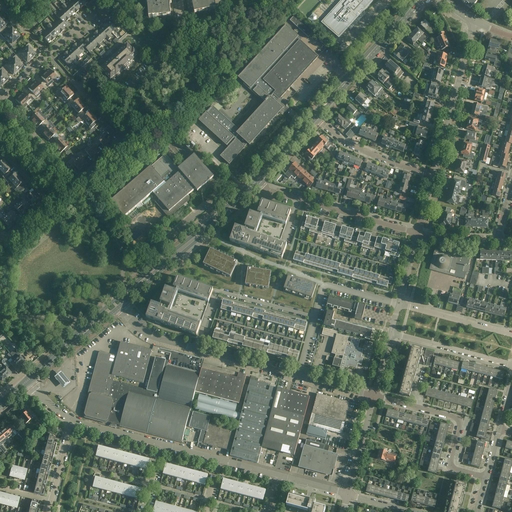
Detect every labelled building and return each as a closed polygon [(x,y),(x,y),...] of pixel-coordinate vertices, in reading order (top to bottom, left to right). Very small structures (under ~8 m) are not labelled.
[(81,7),(74,0),(71,0),(73,1),(70,3),(77,12),(79,10),(78,10),(81,7)] [(147,0),(149,18),(171,16),(169,0),(147,0)] [(191,0),(195,14),(216,9),(214,0),(191,0)] [(339,38),(357,17),(356,16),(362,10),(363,11),(373,0),(343,0),(323,23),(339,38)] [(461,0),(464,4),(465,4),(468,7),(470,9),(478,0),(461,0)] [(75,14),(77,12),(70,3),(67,6),(64,4),(63,5),(72,15),(75,13),(75,14)] [(72,15),(63,5),(62,6),(64,9),(61,12),(68,20),(70,18),(69,18),(72,15)] [(54,13),(57,17),(63,23),(66,21),(66,22),(68,20),(61,12),(58,15),(55,12),(54,13)] [(314,24),(319,17),(313,13),(308,19),(314,24)] [(315,31),(296,14),(290,21),(308,38),(315,31)] [(66,27),(63,23),(57,17),(56,18),(58,21),(55,23),(62,32),(64,30),(63,29),(66,27)] [(112,23),(110,21),(107,24),(106,23),(105,24),(112,33),(115,30),(117,33),(119,31),(118,30),(120,27),(121,27),(119,25),(118,26),(114,21),(112,23)] [(424,21),(420,25),(430,34),(430,33),(432,35),(436,31),(436,32),(438,29),(435,26),(433,28),(424,21)] [(61,33),(62,32),(55,23),(52,26),(50,24),(48,25),(57,35),(60,32),(61,33)] [(101,29),(110,39),(111,38),(109,36),(112,33),(105,24),(103,26),(104,27),(101,29)] [(57,35),(48,25),(47,26),(49,29),(46,32),(54,40),(55,38),(55,37),(57,35)] [(213,106),(199,121),(229,147),(221,156),(230,164),(245,147),(248,144),(250,145),(288,103),(282,97),(318,57),(300,40),(299,41),(297,38),(298,36),(286,25),(238,77),(266,102),(239,131),(213,106)] [(6,38),(8,40),(17,32),(14,29),(13,30),(12,28),(7,33),(5,30),(0,35),(4,39),(6,38)] [(424,42),(427,39),(422,35),(424,34),(418,28),(414,32),(424,42)] [(110,39),(101,29),(98,32),(97,31),(96,33),(103,41),(106,38),(109,41),(110,39)] [(20,35),(17,32),(8,40),(10,43),(8,44),(12,48),(17,44),(15,41),(20,37),(19,36),(20,35)] [(52,41),(54,40),(46,32),(43,34),(41,32),(39,33),(48,43),(51,41),(52,41)] [(422,44),(424,42),(414,32),(411,36),(417,42),(418,40),(422,44)] [(103,41),(96,33),(94,34),(95,35),(92,37),(101,47),(102,46),(100,44),(103,41)] [(444,33),(443,33),(439,35),(440,38),(437,39),(439,45),(447,42),(445,36),(444,33)] [(415,43),(417,42),(411,36),(407,40),(413,45),(417,50),(419,47),(415,43)] [(87,41),(94,49),(97,46),(100,49),(101,47),(92,37),(89,40),(89,39),(87,41)] [(497,55),(499,50),(501,50),(503,45),(500,44),(500,43),(490,40),(487,53),(497,55)] [(94,49),(87,41),(85,42),(86,43),(83,45),(89,52),(92,56),(94,54),(91,52),(94,49)] [(87,53),(89,52),(83,45),(80,42),(77,44),(76,43),(75,45),(82,53),(85,51),(87,53)] [(439,45),(436,46),(437,48),(440,47),(442,50),(450,47),(449,44),(448,44),(447,42),(439,45)] [(29,43),(27,45),(25,47),(26,49),(24,51),(32,60),(35,57),(34,56),(35,55),(31,50),(34,48),(29,43)] [(71,50),(80,60),(81,59),(79,56),(82,53),(75,45),(73,47),(74,48),(71,50)] [(138,55),(134,50),(133,51),(128,45),(102,69),(107,75),(106,75),(111,80),(113,78),(114,78),(136,58),(136,57),(138,55)] [(408,59),(411,55),(413,53),(404,45),(403,46),(402,45),(398,50),(408,59)] [(66,53),(73,61),(76,59),(78,61),(80,60),(71,50),(68,52),(67,52),(66,53)] [(404,63),(408,59),(398,50),(394,55),(395,55),(394,56),(398,60),(400,59),(404,63)] [(20,51),(16,55),(20,60),(22,58),(27,63),(28,62),(29,63),(32,60),(24,51),(21,53),(20,51)] [(73,61),(66,53),(64,55),(65,56),(62,58),(71,68),(72,67),(70,64),(73,61)] [(435,56),(434,59),(445,62),(446,59),(447,59),(448,56),(439,53),(438,57),(437,57),(435,56)] [(426,59),(421,54),(417,58),(424,64),(426,59)] [(18,62),(20,60),(16,55),(11,59),(13,61),(10,63),(18,72),(22,69),(21,68),(22,67),(18,62)] [(494,66),(499,67),(501,62),(499,62),(500,58),(487,55),(485,61),(495,63),(494,66)] [(436,65),(444,67),(444,68),(445,65),(444,64),(445,62),(434,59),(434,61),(436,61),(436,62),(436,65)] [(385,67),(399,79),(404,73),(390,61),(385,67)] [(7,64),(2,67),(7,72),(9,70),(13,75),(15,74),(15,75),(18,72),(10,63),(8,65),(7,64)] [(483,70),(495,74),(498,74),(499,72),(493,70),(494,68),(491,67),(484,65),(483,70)] [(0,78),(5,84),(8,81),(7,80),(9,79),(4,74),(7,72),(2,67),(0,69),(0,78)] [(420,71),(416,67),(410,73),(414,77),(420,71)] [(56,72),(54,74),(49,69),(46,72),(47,73),(46,74),(52,80),(54,82),(60,77),(56,72)] [(431,75),(433,75),(442,78),(443,72),(431,69),(431,72),(432,72),(431,75)] [(380,73),(379,74),(392,85),(394,83),(389,78),(391,76),(386,72),(385,73),(382,70),(381,71),(380,71),(380,72),(380,73)] [(41,77),(45,82),(43,84),(47,88),(54,82),(52,80),(46,74),(45,75),(44,74),(41,77)] [(377,76),(376,77),(379,79),(378,80),(383,84),(389,90),(393,86),(392,85),(379,74),(378,74),(377,75),(377,76)] [(440,83),(442,78),(433,75),(432,78),(429,77),(428,80),(440,83)] [(481,76),(479,81),(492,85),(496,86),(496,83),(487,81),(488,78),(481,76)] [(45,90),(47,88),(43,84),(41,85),(37,81),(33,84),(34,84),(33,85),(39,92),(43,88),(45,90)] [(370,84),(369,85),(382,96),(384,94),(381,91),(383,89),(381,87),(380,87),(376,83),(375,84),(372,82),(371,82),(370,82),(370,83),(370,84)] [(427,89),(427,91),(437,93),(438,93),(438,91),(439,91),(440,89),(439,88),(436,87),(436,84),(431,83),(431,86),(429,85),(428,89),(430,89),(430,90),(427,89)] [(28,88),(32,93),(30,95),(34,100),(36,98),(37,98),(41,94),(39,92),(33,85),(32,86),(32,85),(28,88)] [(367,87),(366,88),(369,90),(368,91),(373,96),(377,99),(379,98),(380,99),(380,98),(382,96),(369,85),(368,86),(368,85),(367,86),(367,87)] [(60,100),(63,97),(70,91),(69,90),(70,89),(67,86),(62,90),(60,88),(55,92),(57,94),(55,95),(60,100)] [(476,95),(483,97),(487,97),(488,94),(485,93),(486,91),(478,89),(477,91),(477,92),(476,92),(475,94),(476,95)] [(424,90),(423,96),(428,98),(428,97),(433,98),(436,99),(436,98),(437,98),(438,96),(437,96),(437,95),(438,93),(437,93),(427,91),(424,90)] [(63,97),(67,101),(65,103),(67,105),(71,101),(70,99),(74,94),(71,91),(71,92),(70,91),(63,97)] [(30,95),(28,97),(24,92),(21,95),(21,96),(20,97),(26,104),(28,105),(28,106),(32,102),(34,100),(30,95)] [(361,94),(355,100),(362,106),(366,103),(368,105),(373,99),(370,97),(368,100),(361,94)] [(487,97),(483,97),(476,95),(475,96),(474,98),(475,99),(475,101),(483,103),(484,100),(486,100),(487,97)] [(28,105),(26,104),(20,97),(19,98),(19,97),(15,100),(20,105),(17,107),(22,111),(24,109),(28,105)] [(71,101),(67,105),(70,109),(73,108),(75,110),(81,103),(80,103),(81,102),(78,99),(73,103),(71,101)] [(425,109),(432,111),(434,105),(427,102),(425,109)] [(83,114),(81,111),(86,107),(83,104),(82,104),(81,103),(75,110),(78,114),(76,116),(78,118),(83,114)] [(474,104),(472,109),(480,111),(484,112),(487,113),(488,108),(474,104)] [(348,108),(346,110),(353,116),(351,118),(355,120),(356,119),(360,114),(357,111),(351,105),(350,105),(348,107),(348,108)] [(33,123),(34,124),(43,115),(39,111),(41,109),(39,107),(32,113),(34,116),(29,120),(32,123),(33,123)] [(431,118),(432,111),(425,109),(423,116),(431,118)] [(86,122),(93,116),(92,115),(93,115),(90,112),(85,116),(83,114),(78,118),(76,120),(79,123),(84,120),(86,122)] [(37,128),(41,124),(43,126),(48,122),(46,120),(43,115),(34,124),(34,125),(37,128)] [(343,119),(338,115),(338,116),(337,116),(336,116),(335,117),(335,118),(335,119),(334,120),(336,121),(335,122),(336,122),(342,127),(344,125),(345,126),(347,124),(349,126),(352,123),(345,117),(343,119)] [(419,120),(419,121),(420,121),(421,122),(424,122),(424,123),(428,124),(428,123),(429,124),(431,118),(423,116),(421,115),(419,120)] [(95,126),(93,124),(97,120),(94,117),(93,116),(86,122),(84,124),(90,131),(95,126)] [(397,122),(398,119),(392,118),(388,128),(390,129),(393,123),(397,122)] [(469,121),(468,123),(481,127),(482,124),(481,124),(482,121),(478,120),(473,118),(473,119),(470,118),(469,118),(468,121),(469,121)] [(44,135),(45,136),(54,128),(49,121),(48,122),(43,126),(45,128),(41,133),(44,136),(44,135)] [(410,122),(409,126),(414,128),(413,135),(415,135),(415,136),(425,138),(426,135),(427,134),(428,132),(427,131),(427,130),(418,128),(419,125),(410,122)] [(480,130),(481,127),(468,123),(468,126),(467,125),(466,128),(467,129),(470,130),(470,131),(475,132),(476,129),(480,130)] [(54,128),(45,136),(46,137),(45,138),(48,141),(53,137),(55,139),(60,135),(54,128)] [(105,131),(106,132),(102,136),(108,143),(109,142),(110,143),(113,140),(109,135),(111,133),(107,128),(105,131)] [(358,135),(364,138),(367,130),(361,128),(360,131),(358,132),(357,135),(358,135)] [(370,132),(367,130),(364,138),(370,140),(373,133),(374,130),(371,129),(370,132)] [(464,139),(470,141),(475,141),(477,134),(466,131),(464,139)] [(378,135),(373,133),(370,140),(375,142),(378,135)] [(58,136),(55,139),(57,141),(52,145),(55,149),(56,148),(57,149),(63,143),(65,141),(62,137),(60,135),(58,136)] [(96,138),(94,140),(98,145),(100,143),(105,147),(108,144),(107,144),(108,143),(102,136),(98,140),(96,138)] [(319,140),(318,141),(324,147),(328,149),(332,144),(327,139),(326,140),(322,136),(321,138),(319,140)] [(381,144),(386,146),(389,139),(382,136),(380,140),(382,141),(381,144)] [(395,142),(389,139),(386,146),(386,148),(388,149),(389,147),(392,149),(395,142)] [(89,148),(96,155),(96,154),(97,154),(100,151),(96,147),(98,145),(94,140),(90,143),(91,144),(88,147),(89,148)] [(324,147),(318,141),(316,143),(316,144),(314,146),(321,152),(323,154),(325,152),(322,149),(324,147)] [(416,144),(414,149),(422,151),(422,149),(423,149),(424,146),(423,146),(424,143),(419,141),(418,144),(416,144)] [(463,144),(462,148),(471,150),(472,147),(475,148),(476,145),(477,145),(478,142),(475,141),(470,141),(469,144),(464,142),(464,145),(463,144)] [(400,144),(395,142),(392,149),(398,151),(400,144)] [(63,143),(57,149),(58,150),(57,150),(60,154),(65,150),(67,152),(71,148),(69,145),(67,147),(63,143)] [(406,146),(400,144),(398,151),(403,153),(406,146)] [(487,158),(490,147),(484,145),(480,162),(485,163),(485,164),(489,165),(491,159),(487,158)] [(81,152),(85,156),(88,154),(92,159),(95,156),(95,155),(96,155),(89,148),(88,147),(87,146),(84,149),(83,148),(80,151),(81,152)] [(319,154),(321,152),(314,146),(312,148),(311,149),(310,150),(316,156),(318,154),(319,154)] [(461,151),(462,151),(461,154),(465,155),(465,156),(466,156),(465,158),(470,160),(471,157),(469,156),(469,154),(470,154),(471,150),(462,148),(461,151)] [(420,157),(422,151),(414,149),(413,155),(414,156),(413,159),(419,160),(420,157)] [(311,162),(316,156),(310,150),(308,152),(308,151),(306,153),(307,153),(305,155),(309,159),(308,159),(311,162)] [(83,158),(85,156),(81,152),(77,155),(79,157),(77,159),(83,166),(84,165),(84,166),(88,163),(83,158)] [(343,162),(346,155),(344,154),(340,153),(337,159),(343,162)] [(190,196),(188,195),(195,189),(197,191),(214,177),(195,155),(178,169),(165,155),(111,202),(125,217),(136,207),(138,209),(143,205),(141,203),(153,193),(157,197),(156,199),(156,202),(167,216),(171,216),(189,200),(190,196)] [(351,157),(346,155),(343,162),(342,164),(347,166),(348,164),(351,157)] [(354,166),(357,159),(351,157),(348,164),(354,166)] [(66,165),(70,170),(75,166),(79,170),(82,167),(83,166),(77,159),(75,161),(72,160),(66,165)] [(362,161),(357,159),(354,166),(362,169),(363,166),(361,165),(362,161)] [(295,163),(293,166),(312,184),(315,181),(295,163)] [(365,170),(371,173),(373,166),(368,163),(366,166),(365,166),(363,170),(365,170)] [(11,167),(8,164),(0,171),(4,175),(2,177),(4,179),(9,175),(7,173),(11,169),(10,168),(11,167)] [(309,188),(312,184),(293,166),(290,169),(309,188)] [(379,168),(373,166),(371,173),(376,175),(379,168)] [(464,170),(465,168),(457,166),(455,172),(466,175),(467,171),(464,170)] [(385,170),(379,168),(376,175),(382,177),(385,170)] [(313,170),(309,173),(314,178),(318,174),(313,170)] [(390,172),(385,170),(382,177),(387,179),(390,172)] [(399,180),(402,180),(409,182),(411,177),(409,176),(410,173),(403,171),(403,174),(400,174),(399,180)] [(11,177),(9,175),(4,179),(8,183),(10,181),(13,184),(20,177),(17,174),(16,175),(15,174),(11,177)] [(23,181),(20,177),(13,184),(16,188),(14,190),(16,193),(18,191),(21,188),(19,186),(23,182),(22,181),(23,181)] [(316,188),(322,190),(324,182),(318,181),(319,179),(317,179),(315,181),(312,184),(313,185),(312,188),(316,189),(316,188)] [(453,180),(452,185),(464,189),(466,184),(465,182),(461,181),(460,182),(453,180)] [(341,187),(342,185),(336,183),(336,186),(334,190),(333,193),(335,194),(335,195),(338,196),(338,195),(339,195),(341,188),(341,187)] [(352,199),(355,192),(355,189),(349,187),(350,185),(347,184),(344,196),(347,197),(352,199)] [(450,188),(450,190),(450,191),(454,192),(453,192),(458,194),(458,193),(459,190),(462,191),(462,190),(465,191),(468,192),(469,190),(464,189),(452,185),(451,188),(450,188)] [(407,190),(408,188),(399,186),(398,189),(400,189),(399,192),(399,193),(406,194),(407,190)] [(356,189),(355,189),(355,192),(352,199),(358,201),(360,193),(361,190),(356,189)] [(494,190),(492,196),(499,198),(501,192),(494,190)] [(449,194),(448,197),(460,200),(465,202),(466,200),(463,199),(460,198),(457,197),(458,194),(453,192),(454,192),(450,191),(450,192),(449,192),(448,194),(449,194)] [(31,193),(26,197),(32,204),(39,198),(36,195),(34,197),(31,193)] [(371,197),(366,195),(364,202),(366,203),(366,204),(369,205),(369,204),(370,204),(371,201),(374,202),(375,197),(372,196),(371,197)] [(23,201),(19,204),(25,211),(26,209),(27,210),(30,207),(26,203),(28,201),(23,196),(21,199),(23,201)] [(386,198),(385,201),(383,208),(389,210),(391,202),(392,200),(386,198)] [(381,207),(383,208),(385,201),(379,199),(377,206),(378,206),(378,207),(381,208),(381,207)] [(392,200),(391,202),(389,210),(395,211),(397,204),(398,201),(396,201),(396,202),(392,200)] [(15,213),(17,211),(21,215),(24,213),(23,212),(25,211),(19,204),(16,201),(10,207),(15,213)] [(250,213),(244,230),(235,226),(230,241),(241,245),(240,247),(246,248),(246,247),(282,259),(287,245),(280,243),(291,211),(262,201),(257,215),(250,213)] [(401,213),(402,210),(405,211),(406,205),(403,205),(403,206),(397,204),(395,211),(401,213)] [(13,214),(15,213),(10,207),(8,209),(10,212),(6,216),(12,222),(14,221),(17,219),(13,214)] [(11,224),(12,222),(6,216),(2,211),(0,213),(0,214),(4,218),(2,220),(8,227),(11,224)] [(443,215),(443,218),(459,222),(460,220),(451,217),(452,215),(444,212),(444,213),(443,213),(443,215)] [(473,216),(470,216),(470,227),(473,227),(473,228),(475,228),(477,228),(479,229),(479,228),(482,228),(482,216),(479,216),(479,220),(473,220),(473,216)] [(309,232),(310,232),(313,219),(307,217),(306,223),(303,223),(301,229),(304,230),(305,228),(310,229),(309,232)] [(443,218),(442,220),(441,220),(441,222),(441,225),(448,227),(448,225),(450,226),(451,223),(456,224),(455,226),(458,227),(459,224),(462,225),(463,223),(459,222),(443,218)] [(319,221),(313,219),(310,232),(318,234),(320,228),(317,227),(319,221)] [(320,228),(318,234),(321,235),(322,234),(328,236),(331,224),(325,222),(323,228),(320,228)] [(336,226),(331,224),(328,236),(333,237),(332,238),(336,239),(337,233),(334,232),(336,226)] [(339,240),(339,238),(345,239),(345,240),(348,229),(342,227),(340,233),(337,233),(336,239),(339,240)] [(344,242),(353,245),(355,238),(352,237),(354,231),(348,229),(345,240),(345,239),(344,242)] [(357,243),(362,245),(363,245),(366,234),(360,232),(358,239),(355,238),(353,245),(356,245),(357,243)] [(362,247),(370,250),(372,243),(369,242),(371,236),(366,234),(363,245),(362,245),(362,247)] [(374,248),(380,250),(383,239),(377,237),(375,244),(372,243),(370,250),(374,250),(374,248)] [(383,239),(380,250),(385,251),(388,241),(383,239)] [(394,242),(388,241),(385,251),(385,252),(390,254),(394,242)] [(399,258),(401,251),(398,250),(400,244),(394,242),(390,254),(390,255),(399,258)] [(230,277),(238,262),(210,249),(203,264),(230,277)] [(470,266),(469,265),(470,259),(435,250),(429,270),(437,272),(465,280),(466,274),(468,274),(470,266)] [(480,251),(480,256),(477,255),(476,260),(480,260),(486,260),(487,252),(480,251)] [(268,289),(271,272),(253,269),(248,268),(245,285),(248,286),(268,289)] [(288,275),(284,289),(298,294),(312,298),(316,285),(311,283),(311,284),(302,281),(293,278),(294,277),(288,275)] [(151,303),(146,318),(156,321),(155,323),(161,324),(161,323),(197,336),(208,303),(212,293),(213,290),(207,287),(190,281),(177,277),(172,290),(165,288),(159,306),(151,303)] [(384,278),(381,287),(387,289),(388,284),(391,285),(393,278),(390,277),(389,279),(384,278)] [(450,295),(448,303),(458,306),(458,304),(461,305),(463,297),(460,296),(460,298),(450,295)] [(329,296),(327,305),(332,306),(331,308),(333,309),(334,307),(338,308),(337,310),(340,310),(340,308),(349,311),(349,313),(351,313),(351,312),(356,313),(355,319),(361,321),(365,306),(329,296)] [(468,300),(466,299),(464,306),(466,306),(466,308),(473,310),(475,301),(468,300)] [(481,303),(475,301),(473,310),(479,312),(481,303)] [(501,302),(500,308),(497,317),(504,318),(506,310),(503,309),(504,303),(501,302)] [(479,312),(485,313),(487,305),(481,303),(479,312)] [(493,306),(487,305),(485,313),(491,315),(493,306)] [(491,315),(497,317),(500,308),(493,306),(491,315)] [(370,338),(373,329),(358,325),(358,327),(336,321),(335,322),(331,321),(331,319),(333,319),(335,313),(328,311),(324,326),(370,338)] [(322,334),(335,338),(336,334),(337,332),(323,328),(323,329),(322,334)] [(348,342),(349,338),(336,334),(335,338),(331,353),(335,355),(335,358),(334,358),(332,366),(340,368),(339,371),(341,371),(343,372),(344,367),(349,369),(349,367),(357,369),(358,365),(361,366),(363,358),(361,357),(363,350),(358,348),(360,341),(352,339),(351,343),(348,342)] [(84,414),(86,417),(87,418),(106,422),(108,421),(112,422),(112,424),(115,425),(115,423),(120,424),(119,427),(182,443),(195,392),(200,373),(167,365),(168,361),(156,358),(147,390),(114,381),(115,376),(143,384),(152,350),(121,342),(117,355),(110,354),(108,361),(109,361),(109,363),(101,361),(98,363),(91,386),(93,389),(92,392),(89,394),(84,414)] [(412,346),(408,362),(418,365),(420,356),(421,351),(422,349),(412,346)] [(20,356),(22,355),(17,349),(10,354),(9,353),(20,366),(22,364),(24,363),(24,362),(20,356)] [(81,367),(92,360),(89,355),(86,356),(83,351),(77,355),(83,364),(80,366),(81,367)] [(425,352),(421,351),(420,356),(422,356),(424,363),(423,365),(430,367),(434,354),(425,352)] [(10,364),(7,359),(5,359),(4,359),(3,360),(6,363),(9,367),(11,365),(15,370),(16,369),(18,368),(20,366),(9,353),(7,355),(13,361),(10,364)] [(440,366),(442,359),(435,357),(433,364),(440,366)] [(408,362),(404,378),(413,381),(418,365),(408,362)] [(239,373),(238,373),(218,368),(218,367),(203,363),(200,373),(195,392),(203,394),(202,395),(201,394),(197,409),(235,419),(239,404),(227,401),(227,400),(239,404),(246,375),(239,373)] [(0,370),(6,377),(8,376),(9,376),(11,375),(10,374),(11,374),(6,367),(3,369),(0,365),(0,370)] [(60,373),(54,379),(64,391),(70,385),(66,380),(60,373)] [(399,395),(409,397),(413,381),(404,378),(399,395)] [(239,424),(238,427),(231,451),(230,456),(258,463),(261,450),(274,453),(277,443),(264,439),(272,408),(277,410),(305,417),(310,397),(270,387),(268,387),(269,385),(250,380),(239,424)] [(425,396),(432,398),(434,390),(435,387),(433,387),(432,389),(427,388),(425,396)] [(487,395),(496,397),(497,391),(489,389),(487,395)] [(440,391),(434,390),(432,398),(438,400),(440,391)] [(440,391),(438,400),(445,402),(447,393),(448,391),(446,390),(445,393),(440,391)] [(454,395),(447,393),(445,402),(451,403),(454,395)] [(329,429),(340,432),(348,404),(333,400),(333,398),(317,394),(306,435),(325,440),(328,431),(329,429)] [(458,396),(454,395),(451,403),(458,405),(460,397),(461,394),(459,394),(458,396)] [(494,403),(496,397),(487,395),(486,401),(494,403)] [(467,398),(460,397),(458,405),(464,407),(467,398)] [(473,400),(467,398),(464,407),(471,409),(473,400)] [(484,407),(493,409),(494,403),(486,401),(484,407)] [(491,415),(493,409),(484,407),(483,413),(491,415)] [(294,458),(296,448),(299,438),(300,434),(300,433),(305,417),(277,410),(272,408),(264,439),(277,443),(274,453),(294,458)] [(26,412),(19,417),(22,421),(23,420),(26,424),(32,418),(29,415),(29,416),(26,412)] [(198,442),(231,451),(238,427),(209,419),(210,417),(192,412),(188,427),(201,430),(198,442)] [(488,427),(489,421),(481,419),(479,425),(488,427)] [(441,423),(439,430),(447,432),(449,426),(441,423)] [(10,425),(5,429),(10,434),(11,436),(12,438),(16,435),(16,434),(16,433),(16,432),(15,430),(10,425)] [(478,431),(486,434),(488,427),(479,425),(478,431)] [(10,434),(5,429),(0,433),(5,438),(6,440),(9,444),(11,442),(8,439),(11,436),(10,434)] [(23,440),(25,438),(19,430),(16,432),(23,440)] [(446,438),(447,432),(439,430),(437,436),(446,438)] [(485,440),(486,434),(478,431),(476,438),(485,440)] [(44,441),(47,442),(53,443),(54,443),(56,435),(49,434),(49,437),(45,436),(44,441)] [(444,444),(446,438),(437,436),(436,442),(444,444)] [(306,440),(299,467),(306,469),(326,474),(327,471),(331,473),(336,455),(323,451),(325,445),(306,440)] [(476,447),(484,450),(486,443),(477,441),(476,447)] [(434,448),(443,450),(444,444),(436,442),(434,448)] [(483,456),(484,450),(476,447),(474,453),(483,456)] [(441,456),(443,450),(434,448),(433,454),(441,456)] [(379,450),(378,454),(396,459),(399,460),(400,456),(388,453),(388,452),(379,450)] [(481,462),(483,456),(474,453),(473,459),(481,462)] [(395,463),(396,459),(378,454),(377,459),(386,461),(395,463)] [(439,462),(441,456),(433,454),(431,460),(439,462)] [(479,468),(481,462),(473,459),(471,466),(479,468)] [(503,465),(511,467),(511,465),(511,460),(505,459),(503,465)] [(438,468),(439,462),(431,460),(429,466),(438,468)] [(503,465),(502,471),(510,473),(511,471),(511,467),(503,465)] [(436,474),(438,468),(429,466),(428,472),(436,474)] [(500,477),(509,479),(510,473),(502,471),(500,477)] [(507,485),(509,479),(500,477),(499,483),(507,485)] [(462,501),(465,492),(466,485),(457,482),(452,498),(462,501)] [(497,489),(505,491),(507,485),(499,483),(497,489)] [(378,495),(384,497),(386,490),(387,485),(384,485),(383,489),(380,488),(378,495)] [(504,497),(505,491),(497,489),(495,495),(504,497)] [(315,502),(310,500),(289,495),(286,506),(292,507),(292,506),(292,507),(297,509),(297,507),(298,507),(297,509),(302,510),(302,508),(303,509),(302,510),(308,511),(308,510),(313,511),(312,511),(324,511),(326,508),(314,505),(315,502)] [(494,501),(502,504),(504,497),(495,495),(494,501)] [(459,511),(462,501),(452,498),(448,511),(459,511)] [(36,509),(38,502),(32,500),(30,508),(39,510),(36,509)] [(500,510),(502,504),(494,501),(492,508),(500,510)]
